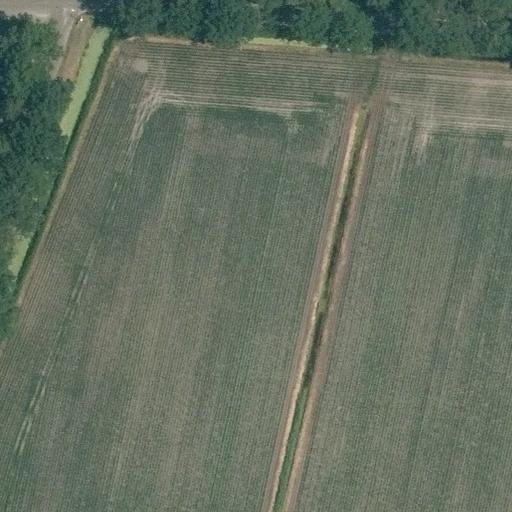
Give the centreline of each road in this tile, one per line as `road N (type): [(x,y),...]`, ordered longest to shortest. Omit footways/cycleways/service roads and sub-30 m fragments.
road 1 (unclassified): [(511,33),(129,0)]
road 2 (unclassified): [(0,200),(58,12)]
